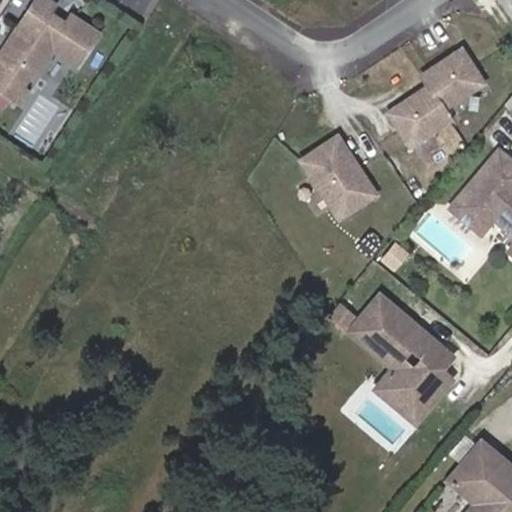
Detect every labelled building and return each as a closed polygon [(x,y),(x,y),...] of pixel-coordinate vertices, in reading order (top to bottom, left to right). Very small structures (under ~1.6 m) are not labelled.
[(51,0),(34,0),(0,53),(0,91),(14,100),(23,86),(33,71),(38,74),(54,49),(79,65),(101,32),(72,13),(66,23),(60,19),(57,23),(48,17),(56,3),(51,0)] [(398,113),(392,117),(411,146),(451,120),(444,109),(484,83),(461,49),(422,76),(429,86),(395,109),(398,113)] [(23,86),(14,100),(18,103),(28,89),(23,86)] [(377,194),(337,133),(301,157),(342,218),(377,194)] [(511,162),(497,151),(452,207),(457,211),(455,214),(482,235),(484,232),(489,236),(499,223),(508,230),(507,232),(511,236),(511,162)] [(382,256),(394,266),(406,252),(394,242),(382,256)] [(379,294),(348,330),(392,367),(380,382),(400,399),(406,392),(420,404),(434,387),(429,382),(452,355),(423,331),(416,339),(408,333),(415,324),(379,294)] [(331,315),(346,327),(358,311),(343,299),(331,315)] [(400,399),(380,382),(376,386),(414,419),(438,390),(434,387),(420,404),(406,392),(400,399)] [(511,511),(511,466),(480,440),(447,480),(474,504),(467,511),(511,511)]
